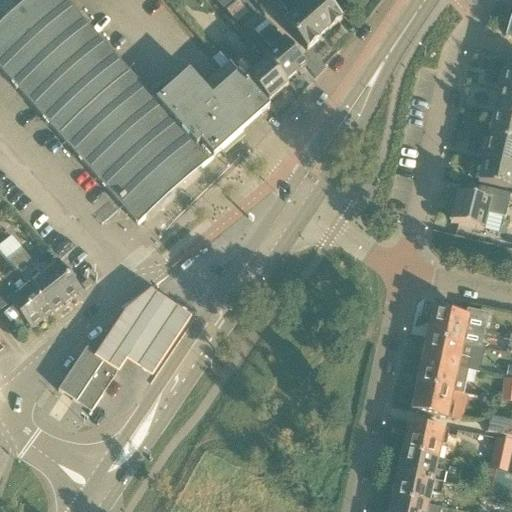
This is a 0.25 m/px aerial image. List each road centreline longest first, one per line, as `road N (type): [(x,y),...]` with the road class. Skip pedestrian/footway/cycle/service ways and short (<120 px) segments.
road 1 (tertiary): [(100,493),(295,205)]
road 2 (residential): [(404,269),(453,61),(494,0)]
road 3 (residential): [(351,511),(404,269)]
road 4 (tertiary): [(295,205),(426,0)]
road 5 (residential): [(0,399),(131,286)]
road 6 (unclassified): [(404,269),(295,205)]
